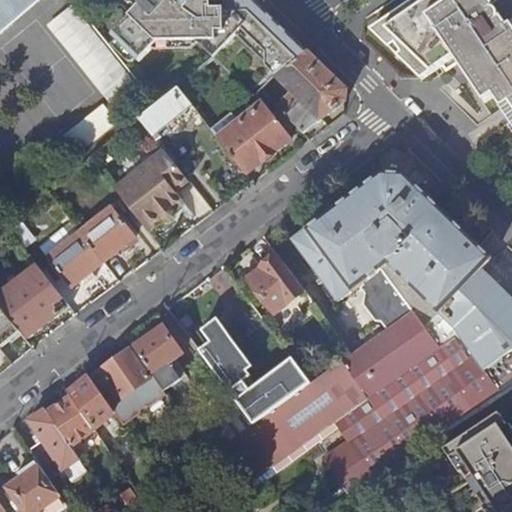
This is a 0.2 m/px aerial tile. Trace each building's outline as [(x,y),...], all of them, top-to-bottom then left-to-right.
[(0,0),(0,78),(35,49),(14,25),(43,0),(0,0)] [(129,0),(139,9),(113,36),(140,62),(159,42),(198,41),(216,59),(255,97),(261,91),(277,77),(308,53),(255,2),(228,3),(224,0),(213,0),(213,1),(212,0),(129,0)] [(495,95),(504,109),(511,103),(511,0),(429,0),(422,5),(419,0),(416,0),(372,30),(422,78),(443,64),(446,70),(459,61),(485,102),(495,95)] [(71,16),(46,36),(111,117),(118,112),(137,97),(71,16)] [(295,94),(279,109),(304,135),(346,103),(347,91),(308,53),(277,77),(295,94)] [(180,88),(157,106),(141,119),(154,136),(155,137),(158,141),(163,137),(160,133),(194,107),(180,88)] [(266,103),(219,140),(246,176),(293,139),(266,103)] [(86,122),(63,140),(76,156),(99,138),(86,122)] [(130,178),(115,190),(147,231),(162,219),(163,220),(169,221),(174,217),(174,211),(174,210),(184,203),(176,192),(189,182),(165,151),(130,178)] [(383,319),(390,329),(490,257),(407,176),(383,174),(293,241),(338,302),(381,271),(384,275),(366,289),(369,294),(368,306),(378,319),(383,319)] [(113,208),(81,234),(104,264),(137,238),(113,208)] [(104,264),(81,234),(49,259),(73,289),(104,264)] [(223,447),(250,483),(333,422),(338,429),(349,443),(374,478),(389,468),(408,455),(427,442),(452,425),(485,403),(511,385),(511,299),(484,272),(483,271),(493,260),(490,257),(390,329),(352,356),(311,384),(254,425),(223,447)] [(280,257),(278,258),(272,257),(266,262),(265,268),(250,278),(275,314),(305,292),(280,257)] [(21,281),(0,297),(0,307),(17,329),(21,327),(31,339),(71,308),(38,267),(21,281)] [(0,307),(0,340),(9,353),(25,339),(17,329),(0,307)] [(250,421),(254,425),(311,384),(292,358),(278,368),(279,370),(249,392),(243,383),(252,377),(213,323),(202,331),(211,342),(199,351),(238,404),(250,421)] [(164,327),(135,348),(165,392),(187,376),(176,360),(184,354),(164,327)] [(131,350),(91,378),(112,408),(151,380),(131,350)] [(94,430),(115,413),(112,408),(91,378),(70,395),(72,398),(94,430)] [(72,448),(95,432),(94,430),(72,398),(54,411),(51,406),(46,409),(47,410),(72,448)] [(223,447),(254,425),(250,421),(238,404),(194,436),(208,457),(223,447)] [(40,436),(27,447),(41,467),(50,480),(64,471),(79,460),(72,448),(47,410),(30,421),(40,436)] [(250,483),(255,490),(338,429),(333,422),(250,483)] [(452,425),(427,442),(437,462),(444,456),(439,446),(458,434),(452,425)] [(343,448),(341,454),(330,462),(352,492),(374,478),(349,443),(343,448)] [(74,484),(88,473),(79,460),(64,471),(74,484)] [(447,481),(452,492),(485,470),(480,461),(468,470),(447,481)] [(50,480),(41,467),(38,470),(36,466),(23,475),(25,478),(9,489),(24,511),(38,511),(61,497),(50,480)]
